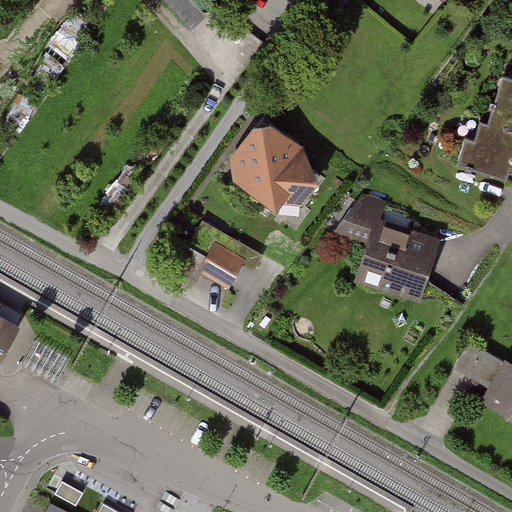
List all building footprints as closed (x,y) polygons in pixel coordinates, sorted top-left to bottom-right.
[(203,12),(192,0),(165,0),(189,25),(203,12)] [(511,74),(504,72),(489,120),(511,127),(511,74)] [(253,119),(230,156),(233,178),(276,207),(283,202),(302,205),(318,177),(305,142),(269,116),(253,119)] [(511,165),(511,127),(481,118),(466,168),(507,180),(511,165)] [(387,199),(364,192),(334,228),(365,240),(355,279),(422,297),(441,235),(383,215),(387,199)] [(252,251),(253,251),(254,249),(204,222),(194,240),(212,249),(204,264),(236,281),(252,251)] [(0,315),(0,356),(17,325),(0,315)] [(511,366),(469,341),(455,367),(467,374),(471,368),(497,383),(487,401),(511,414),(511,366)] [(85,493),(63,481),(55,494),(77,506),(85,493)]
